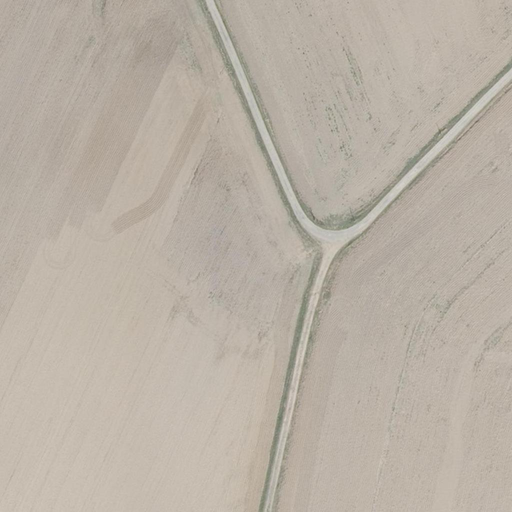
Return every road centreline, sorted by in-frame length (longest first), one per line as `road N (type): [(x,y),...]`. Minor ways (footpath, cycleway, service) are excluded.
road 1 (unclassified): [(511,73),(367,221),(328,236),(298,211),(209,0)]
road 2 (track): [(336,237),(314,290),(266,511)]
